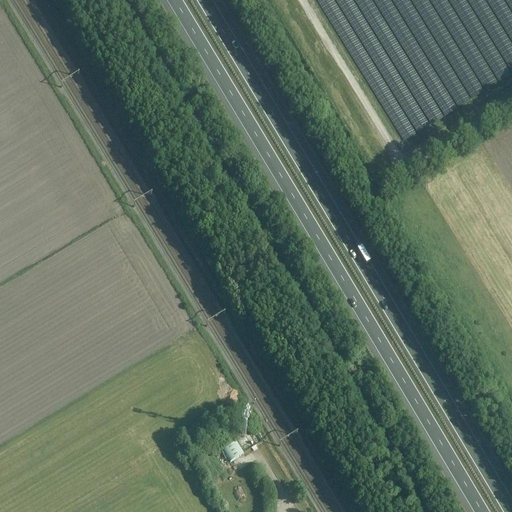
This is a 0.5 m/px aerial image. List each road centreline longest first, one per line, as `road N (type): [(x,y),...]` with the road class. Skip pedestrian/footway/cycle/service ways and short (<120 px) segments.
road 1 (motorway): [(170,0),(479,511)]
road 2 (motorway): [(508,511),(199,0)]
road 3 (track): [(421,511),(123,0)]
road 4 (track): [(254,0),(511,416)]
